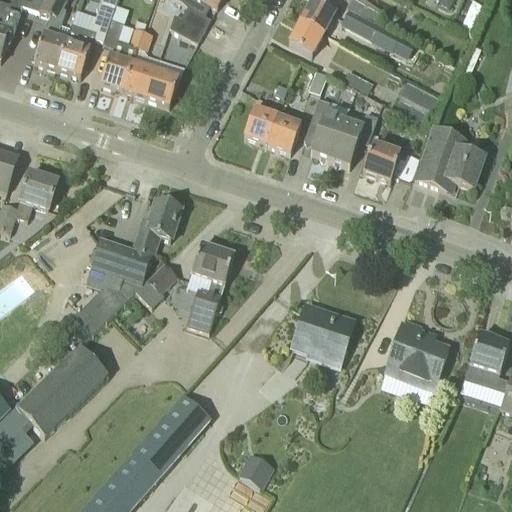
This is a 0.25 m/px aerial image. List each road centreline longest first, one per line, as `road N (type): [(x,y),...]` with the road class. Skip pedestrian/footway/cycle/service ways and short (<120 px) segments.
road 1 (unknown): [(340,217),(252,338),(233,388),(155,511)]
road 2 (tertiary): [(511,273),(186,167)]
road 3 (tertiary): [(186,167),(0,105)]
road 4 (unclassified): [(186,167),(274,0)]
